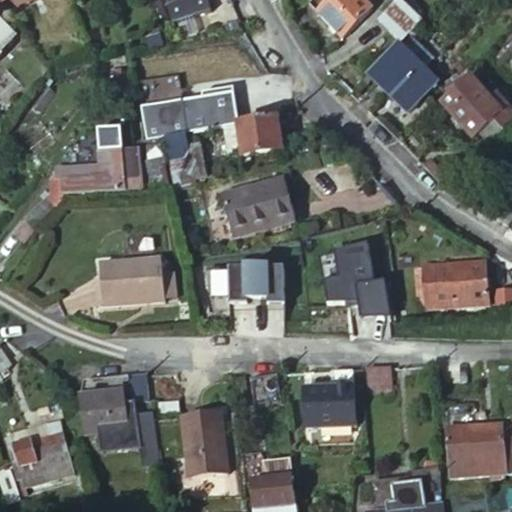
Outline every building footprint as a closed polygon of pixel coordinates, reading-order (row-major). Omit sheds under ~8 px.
[(165,0),(172,24),(210,13),(206,0),(165,0)] [(309,0),(285,0),(295,18),(311,2),(309,0)] [(374,11),(363,0),(331,0),(317,13),(343,41),(374,11)] [(402,45),(423,23),(398,1),(378,22),(402,45)] [(4,21),(0,16),(0,55),(17,38),(2,23),(4,21)] [(242,29),(228,32),(229,39),(243,36),(242,29)] [(400,47),(370,79),(409,117),(439,85),(400,47)] [(493,120),(502,130),(511,120),(511,99),(507,104),(497,93),(491,99),(470,77),(441,106),(472,140),(493,120)] [(237,125),(236,120),(233,94),(184,102),(188,134),(194,133),(237,125)] [(268,94),(243,98),(245,111),(271,108),(268,94)] [(154,106),(140,109),(146,140),(160,137),(154,106)] [(277,119),(237,125),(243,158),(283,153),(277,119)] [(196,188),(184,135),(164,139),(175,192),(196,188)] [(122,151),(99,153),(102,176),(91,176),(90,179),(53,182),(51,197),(25,220),(33,229),(65,200),(64,196),(126,193),(125,180),(142,179),(139,154),(122,155),(122,151)] [(164,161),(146,165),(152,193),(170,189),(164,161)] [(284,180),(222,196),(234,238),(295,222),(284,180)] [(368,249),(321,261),(327,306),(359,305),(360,320),(389,319),(384,285),(372,286),(368,249)] [(164,298),(162,276),(161,261),(101,266),(104,308),(164,303),(164,298)] [(485,263),(424,268),(427,310),(489,305),(485,263)] [(283,300),(281,264),(227,266),(227,269),(228,303),(246,302),(246,296),(266,295),(266,301),(283,300)] [(228,303),(227,269),(205,271),(212,310),(229,309),(228,303)] [(172,275),(162,276),(164,298),(175,297),(172,275)] [(511,301),(511,289),(497,290),(498,315),(511,314),(511,301)] [(0,349),(0,374),(12,366),(0,349)] [(389,369),(368,370),(370,394),(392,392),(389,369)] [(334,387),(305,388),(307,428),(357,426),(354,371),(333,372),(334,387)] [(279,375),(250,379),(256,410),(285,405),(279,375)] [(127,430),(123,394),(70,400),(75,436),(127,430)] [(221,413),(181,418),(189,477),(229,472),(221,413)] [(9,456),(18,481),(23,479),(25,488),(73,475),(57,423),(45,427),(49,439),(15,449),(17,454),(9,456)] [(11,438),(15,449),(49,439),(45,427),(11,438)] [(502,427),(446,431),(450,478),(505,475),(502,427)] [(249,466),(254,511),(296,511),(290,462),(249,466)] [(361,511),(441,511),(436,462),(423,463),(425,475),(410,477),(414,505),(400,507),(400,511),(378,511),(378,510),(361,511)]
